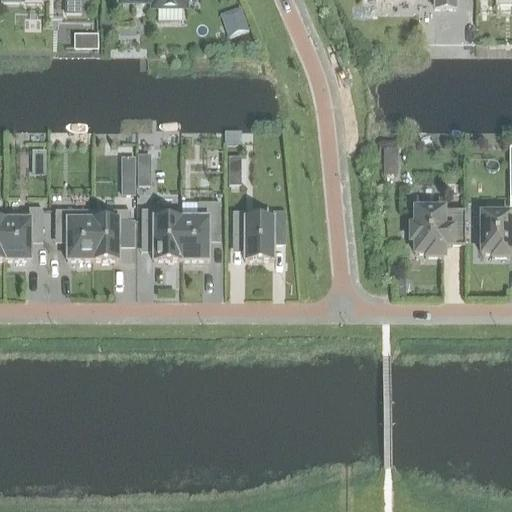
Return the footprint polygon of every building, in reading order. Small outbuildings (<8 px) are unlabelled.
[(65,0),(66,17),(80,17),(80,0),(65,0)] [(181,24),(181,10),(185,10),(184,0),(120,0),(121,5),(153,5),(153,10),(157,10),(157,24),(181,24)] [(434,0),(435,10),(455,10),(454,0),(434,0)] [(352,20),(376,20),(376,8),(352,8),(352,20)] [(242,10),(222,17),(230,40),(251,34),(242,10)] [(114,22),(102,23),(103,34),(114,33),(114,22)] [(75,38),(75,53),(97,52),(97,38),(75,38)] [(355,72),(349,73),(352,87),(358,85),(355,72)] [(382,164),(383,176),(396,176),(396,164),(382,164)] [(46,169),(34,169),(34,177),(46,177),(46,169)] [(139,176),(139,189),(150,189),(150,176),(139,176)] [(123,177),(123,198),(135,198),(135,177),(123,177)] [(241,189),(241,178),(229,178),(229,189),(231,189),(239,189),(241,189)] [(180,213),(180,264),(208,264),(208,241),(220,241),(220,206),(197,206),(197,218),(181,218),(181,213),(180,213)] [(4,217),(4,264),(30,264),(30,242),(42,242),(42,212),(28,212),(28,217),(4,217)] [(443,212),(414,212),(414,229),(410,230),(410,245),(414,245),(414,257),(425,257),(425,261),(443,261),(443,249),(465,249),(465,214),(443,214),(443,212)] [(153,264),(180,264),(180,213),(153,213),(141,213),(141,241),(153,241),(153,264)] [(67,215),(55,215),(55,242),(67,242),(67,264),(92,264),(92,214),(67,214),(67,215)] [(130,214),(92,214),(92,264),(118,264),(118,225),(130,225),(130,214)] [(244,264),(272,264),(272,223),(246,223),(246,216),(232,216),(232,241),(244,241),(244,264)] [(511,218),(509,219),(509,217),(481,217),(481,230),(476,230),(476,245),(481,245),(481,257),(491,257),(491,261),(509,261),(509,249),(511,249),(511,218)]
